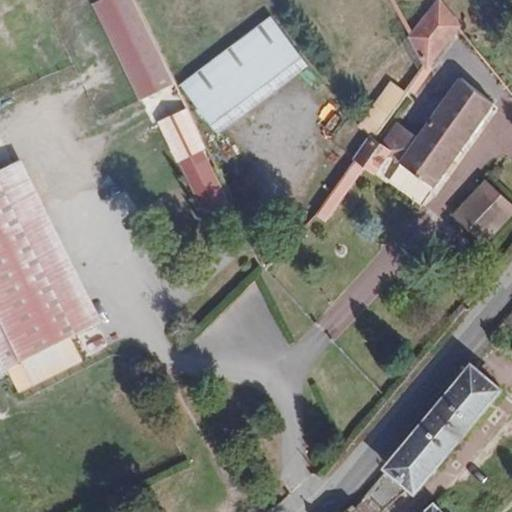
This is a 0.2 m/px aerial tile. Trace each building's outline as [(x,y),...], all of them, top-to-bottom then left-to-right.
[(144,96),(158,90),(112,0),(107,0),(97,5),(144,96)] [(112,0),(158,90),(172,83),(161,58),(131,0),(112,0)] [(444,3),(409,36),(425,74),(468,26),(444,3)] [(271,19),(179,87),(210,127),(301,59),(271,19)] [(447,75),(398,131),(419,148),(468,93),(447,75)] [(392,83),(362,125),(378,137),(408,94),(392,83)] [(371,145),(313,211),(323,220),(369,169),(377,176),(392,159),(433,195),(502,117),(471,89),(468,93),(419,148),(398,131),(379,152),(371,145)] [(205,150),(180,161),(197,201),(223,190),(205,150)] [(0,236),(38,218),(12,165),(0,170),(0,236)] [(369,169),(323,220),(332,227),(377,176),(369,169)] [(511,210),(484,184),(452,218),(481,245),(511,211),(511,210)] [(0,321),(19,359),(31,384),(64,367),(53,346),(93,326),(85,311),(38,218),(0,236),(0,321)] [(19,359),(0,321),(0,363),(2,367),(19,359)] [(511,330),(498,347),(505,353),(511,360),(511,330)] [(473,360),(384,465),(388,468),(413,485),(417,489),(504,386),(489,371),(473,360)] [(387,511),(413,485),(388,468),(359,505),(366,511),(387,511)] [(446,511),(435,500),(422,511),(446,511)] [(357,503),(347,511),(366,511),(359,505),(357,503)]
